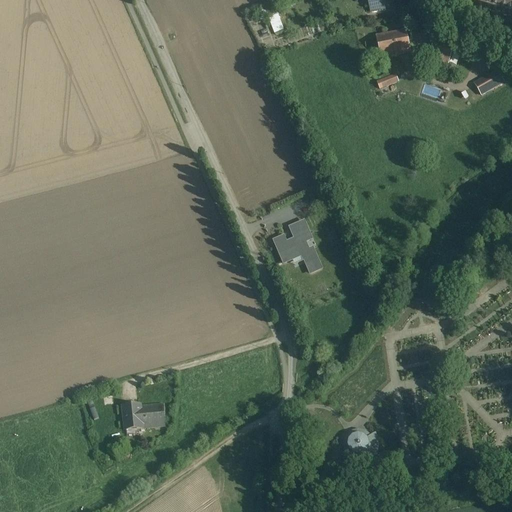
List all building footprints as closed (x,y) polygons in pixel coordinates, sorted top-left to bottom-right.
[(511,0),(467,0),(469,0),(470,2),(471,1),(473,4),(478,6),(477,9),(485,11),(484,11),(485,12),(486,11),(499,15),(499,16),(500,16),(500,15),(511,19),(511,0)] [(276,34),(285,31),(280,19),(272,22),(276,34)] [(391,35),(395,57),(411,54),(406,32),(391,35)] [(395,57),(391,35),(376,38),(381,60),(395,57)] [(456,45),(437,38),(428,63),(448,69),(456,45)] [(376,83),(380,91),(399,83),(396,75),(376,83)] [(487,79),(475,86),(481,96),(493,89),(487,79)] [(442,101),(445,91),(426,84),(423,94),(442,101)] [(309,200),(296,205),(300,216),(314,211),(309,200)] [(338,211),(328,216),(330,221),(341,216),(338,211)] [(302,218),(288,225),(291,232),(304,225),(305,225),(302,218)] [(317,230),(287,245),(298,267),(328,252),(317,230)] [(139,405),(123,407),(126,432),(142,430),(139,405)] [(140,408),(142,430),(166,427),(164,405),(140,408)] [(346,454),(351,451),(349,447),(350,442),(353,438),(358,436),(363,437),(366,441),(371,438),(365,433),(358,432),(351,434),(346,440),(344,447),(346,454)] [(363,437),(358,436),(353,438),(350,442),(349,447),(351,451),(346,454),(342,457),(350,464),(360,466),(370,463),(377,455),(379,445),(375,435),(371,438),(366,441),(363,437)] [(121,441),(110,449),(118,460),(129,452),(121,441)]
